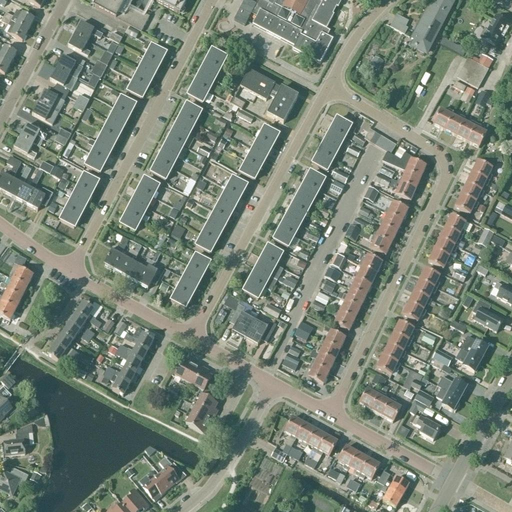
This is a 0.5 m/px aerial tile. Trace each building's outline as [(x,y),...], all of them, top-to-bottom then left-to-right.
[(40,10),(44,0),(29,0),(28,3),(40,10)] [(157,0),(156,3),(179,16),(187,0),(96,0),(92,8),(141,34),(149,18),(124,4),(126,0),(157,0)] [(256,5),(245,0),(244,0),(234,21),(244,27),(256,5)] [(258,0),(251,15),(256,18),(252,26),(293,48),(291,51),(319,66),(332,41),(321,36),(324,30),(326,30),(333,16),(332,16),(336,8),(337,8),(341,0),(258,0)] [(431,0),(411,40),(416,42),(413,47),(413,48),(425,54),(453,0),(452,0),(437,0),(436,3),(431,0)] [(3,19),(28,32),(34,21),(16,12),(13,19),(5,15),(3,19)] [(408,23),(396,16),(389,29),(404,37),(408,30),(405,28),(408,23)] [(494,47),(507,25),(495,18),(486,32),(493,36),(488,44),(494,47)] [(28,32),(3,19),(1,23),(10,28),(7,34),(10,36),(10,37),(22,43),(28,32)] [(80,24),(74,36),(87,43),(91,36),(100,41),(102,36),(80,24)] [(139,34),(130,29),(126,36),(135,41),(139,34)] [(112,34),(108,41),(118,46),(122,40),(112,34)] [(83,51),(87,43),(74,36),(68,48),(87,58),(89,54),(83,51)] [(145,59),(159,67),(165,55),(151,48),(146,45),(143,50),(148,53),(145,59)] [(0,60),(10,66),(16,55),(4,48),(0,46),(0,60)] [(119,47),(116,54),(120,56),(124,50),(119,47)] [(206,64),(220,71),(226,60),(212,52),(206,64)] [(477,66),(487,72),(492,62),(482,57),(477,66)] [(383,63),(374,58),(369,67),(378,72),(383,63)] [(62,59),(56,70),(77,81),(83,70),(62,59)] [(139,71),(153,78),(159,67),(145,59),(139,71)] [(0,74),(4,77),(10,66),(0,60),(0,74)] [(465,65),(475,71),(477,66),(467,61),(465,65)] [(97,62),(94,69),(104,74),(107,68),(97,62)] [(200,75),(214,83),(220,71),(206,64),(200,75)] [(472,76),(475,71),(465,65),(462,70),(472,76)] [(477,66),(475,71),(485,76),(487,72),(477,66)] [(104,74),(94,69),(90,75),(101,80),(104,74)] [(56,70),(50,82),(71,93),(77,81),(56,70)] [(472,76),(462,70),(459,75),(469,80),(472,76)] [(133,82),(147,90),(153,78),(139,71),(133,82)] [(475,71),(472,76),(482,81),(485,76),(475,71)] [(240,88),(266,102),(268,98),(274,101),(266,116),(283,125),(298,98),(248,72),(240,88)] [(194,87),(208,94),(214,83),(200,75),(194,87)] [(467,85),(469,80),(459,75),(457,80),(467,85)] [(237,81),(228,76),(225,82),(234,87),(237,81)] [(472,76),(469,80),(480,86),(482,81),(472,76)] [(477,91),(480,86),(469,80),(467,85),(477,91)] [(127,94),(141,101),(147,90),(133,82),(127,94)] [(451,89),(462,95),(466,88),(455,83),(451,89)] [(208,94),(194,87),(188,98),(202,106),(208,94)] [(38,104),(58,115),(64,103),(44,93),(38,104)] [(489,97),(483,95),(478,105),(484,108),(489,97)] [(79,97),(75,103),(86,108),(89,102),(79,97)] [(114,111),(129,118),(135,107),(120,99),(114,111)] [(244,105),(234,99),(230,106),(241,111),(244,105)] [(86,108),(75,103),(72,110),(82,115),(86,108)] [(52,127),(58,115),(38,104),(32,116),(52,127)] [(181,118),(195,125),(201,114),(187,106),(181,118)] [(108,122),(123,130),(129,118),(114,111),(108,122)] [(250,125),(253,119),(239,111),(236,117),(250,125)] [(433,127),(444,132),(452,117),(440,111),(433,127)] [(463,123),(452,117),(444,132),(455,138),(463,123)] [(175,129),(189,137),(195,125),(181,118),(175,129)] [(227,124),(217,119),(213,125),(223,131),(227,124)] [(337,120),(331,132),(345,139),(351,128),(337,120)] [(102,134),(117,141),(123,130),(108,122),(102,134)] [(474,129),(463,123),(455,138),(467,144),(474,129)] [(20,139),(33,146),(37,138),(44,142),(46,138),(26,127),(20,139)] [(169,141),(183,148),(189,137),(175,129),(169,141)] [(264,129),(257,141),(272,148),(278,137),(264,129)] [(486,134),(474,129),(467,144),(478,150),(486,134)] [(61,131),(57,137),(68,142),(71,136),(61,131)] [(364,141),(369,144),(375,135),(370,131),(364,141)] [(331,132),(324,143),(338,151),(345,139),(331,132)] [(213,144),(217,137),(208,133),(204,140),(213,144)] [(96,145),(111,153),(117,141),(102,134),(96,145)] [(380,138),(375,135),(369,144),(374,147),(380,138)] [(362,148),(365,143),(355,136),(352,141),(362,148)] [(68,142),(57,137),(54,143),(64,148),(68,142)] [(385,141),(380,138),(374,147),(379,150),(385,141)] [(33,146),(20,139),(14,150),(34,161),(36,156),(29,153),(33,146)] [(163,152),(177,160),(183,148),(169,141),(163,152)] [(257,141),(251,152),(265,160),(272,148),(257,141)] [(390,144),(385,141),(379,150),(384,153),(390,144)] [(324,143),(318,155),(332,162),(338,151),(324,143)] [(395,147),(390,144),(384,153),(386,155),(389,157),(390,156),(395,147)] [(70,145),(63,157),(67,159),(73,147),(70,145)] [(90,157),(105,164),(111,153),(96,145),(90,157)] [(393,157),(400,159),(404,150),(397,147),(393,157)] [(346,153),(357,159),(359,154),(349,148),(346,153)] [(157,164),(171,171),(177,160),(163,152),(157,164)] [(259,171),(265,160),(251,152),(245,163),(259,171)] [(326,174),(332,162),(318,155),(312,166),(326,174)] [(404,173),(420,180),(425,169),(411,162),(412,160),(404,155),(400,162),(390,156),(389,157),(386,155),(381,164),(402,172),(404,173)] [(105,164),(90,157),(84,168),(99,175),(105,164)] [(0,192),(4,195),(12,181),(21,164),(10,159),(6,166),(13,169),(7,179),(1,175),(0,177),(0,192)] [(253,182),(259,171),(245,163),(239,175),(253,182)] [(471,175),(489,183),(491,178),(488,177),(491,171),(476,163),(471,175)] [(53,169),(42,164),(39,171),(50,176),(53,169)] [(171,171),(157,164),(151,175),(165,183),(171,171)] [(60,166),(60,171),(53,171),(53,178),(73,178),(72,166),(60,166)] [(18,184),(12,181),(4,195),(15,201),(21,190),(23,187),(31,172),(26,169),(18,184)] [(393,175),(381,169),(378,174),(391,180),(393,175)] [(349,178),(334,171),(330,179),(344,186),(349,178)] [(420,180),(404,173),(401,180),(399,179),(397,184),(415,192),(420,180)] [(310,174),(304,186),(318,193),(324,182),(310,174)] [(486,188),(489,183),(471,175),(465,186),(480,194),(483,187),(486,188)] [(390,182),(377,176),(374,184),(387,190),(390,182)] [(29,190),(23,187),(21,190),(15,201),(26,207),(33,192),(40,180),(35,177),(29,190)] [(77,188),(92,195),(98,184),(83,177),(77,188)] [(226,191),(240,199),(246,188),(232,180),(226,191)] [(138,192),(152,200),(158,188),(144,181),(138,192)] [(410,204),(415,192),(397,184),(395,189),(397,190),(394,197),(410,204)] [(188,186),(183,195),(188,198),(193,189),(188,186)] [(304,186),(298,197),(312,204),(318,193),(304,186)] [(483,195),(480,194),(465,186),(460,198),(475,205),(478,198),(485,202),(487,198),(482,196),(483,195)] [(71,200),(86,207),(92,195),(77,188),(71,200)] [(378,194),(368,189),(363,200),(373,205),(378,194)] [(39,195),(33,192),(26,207),(37,213),(41,206),(45,209),(52,196),(42,190),(39,195)] [(240,199),(226,191),(219,203),(234,210),(240,199)] [(132,204),(146,211),(152,200),(138,192),(132,204)] [(298,197),(292,208),(306,216),(312,204),(298,197)] [(477,206),(475,205),(460,198),(454,209),(469,216),(472,210),(475,211),(477,206)] [(65,211),(80,218),(86,207),(71,200),(65,211)] [(199,207),(189,201),(186,208),(195,213),(199,207)] [(234,210),(219,203),(213,214),(228,222),(234,210)] [(126,215),(140,223),(146,211),(132,204),(126,215)] [(384,215),(386,216),(402,224),(407,212),(392,204),(388,211),(386,210),(384,215)] [(52,205),(48,212),(53,215),(57,208),(52,205)] [(511,210),(506,207),(500,217),(511,222),(511,210)] [(292,208),(286,220),(300,227),(306,216),(292,208)] [(329,214),(320,210),(317,216),(326,220),(329,214)] [(367,219),(369,214),(360,210),(358,215),(367,219)] [(80,218),(65,211),(59,222),(74,230),(80,218)] [(173,211),(169,218),(174,220),(178,213),(173,211)] [(228,222),(213,214),(207,225),(221,233),(228,222)] [(140,223),(126,215),(120,227),(134,234),(140,223)] [(378,226),(381,227),(396,235),(402,224),(386,216),(383,223),(381,222),(378,226)] [(450,218),(444,229),(462,238),(464,233),(462,232),(465,225),(450,218)] [(286,220),(279,231),(293,239),(300,227),(286,220)] [(368,227),(355,220),(352,226),(364,233),(368,227)] [(215,244),(221,233),(207,225),(201,237),(215,244)] [(319,236),(321,231),(311,225),(308,230),(319,236)] [(373,238),(350,226),(343,240),(353,245),(358,237),(372,244),(369,250),(385,258),(391,246),(373,238)] [(185,232),(175,227),(170,237),(179,242),(185,232)] [(396,235),(381,227),(377,234),(375,233),(373,238),(391,246),(396,235)] [(444,229),(439,241),(454,248),(457,242),(459,243),(462,238),(444,229)] [(287,250),(293,239),(279,231),(273,242),(287,250)] [(493,235),(484,231),(477,246),(486,250),(493,235)] [(315,243),(318,238),(309,233),(306,238),(315,243)] [(215,244),(201,237),(195,248),(209,256),(215,244)] [(491,243),(501,249),(504,243),(494,237),(491,243)] [(103,266),(112,271),(120,257),(128,243),(121,239),(120,242),(121,242),(119,245),(121,246),(118,252),(113,249),(103,266)] [(178,245),(168,240),(165,246),(174,251),(178,245)] [(454,248),(439,241),(433,252),(451,261),(448,259),(451,253),(454,255),(456,250),(453,248),(454,248)] [(348,249),(341,245),(336,256),(343,260),(348,249)] [(262,260),(276,267),(282,256),(268,248),(262,260)] [(125,260),(120,257),(112,271),(121,276),(134,253),(130,251),(125,260)] [(306,262),(308,256),(299,252),(297,257),(306,262)] [(448,266),(451,261),(433,252),(427,264),(442,271),(446,265),(448,266)] [(137,255),(134,253),(121,276),(130,281),(138,267),(132,264),(137,255)] [(346,262),(335,256),(330,265),(341,271),(346,262)] [(189,269),(203,276),(209,265),(195,257),(189,269)] [(358,268),(360,269),(376,276),(382,265),(366,257),(363,264),(361,263),(358,268)] [(157,261),(153,259),(151,263),(138,286),(147,291),(157,274),(152,271),(157,261)] [(301,270),(304,265),(292,259),(289,264),(301,270)] [(255,271),(269,279),(276,267),(262,260),(255,271)] [(143,270),(138,267),(130,281),(138,286),(151,263),(148,261),(143,270)] [(485,278),(488,273),(479,268),(477,272),(476,272),(476,273),(485,278)] [(203,276),(189,269),(183,280),(197,288),(203,276)] [(324,279),(335,285),(340,275),(328,269),(324,279)] [(371,288),(376,276),(360,269),(357,276),(355,275),(353,279),(355,280),(371,288)] [(9,280),(12,282),(27,289),(33,278),(18,270),(14,277),(12,275),(9,280)] [(249,283),(263,290),(269,279),(255,271),(249,283)] [(424,271),(418,282),(436,291),(438,286),(436,285),(439,278),(424,271)] [(466,277),(455,272),(451,279),(463,284),(466,277)] [(197,288),(183,280),(176,291),(190,299),(197,288)] [(296,285),(288,280),(283,291),(289,294),(291,290),(293,291),(296,285)] [(365,299),(371,288),(355,280),(352,287),(349,286),(347,290),(349,291),(365,299)] [(4,292),(6,293),(21,301),(27,289),(12,282),(9,288),(6,287),(4,292)] [(434,296),(436,291),(418,282),(413,294),(428,301),(431,295),(434,296)] [(263,290),(249,283),(243,294),(257,302),(263,290)] [(320,290),(329,295),(333,287),(324,283),(320,290)] [(511,307),(511,304),(511,292),(502,287),(502,288),(496,285),(493,290),(499,293),(495,299),(511,307)] [(190,299),(176,291),(170,303),(184,310),(190,299)] [(360,310),(365,299),(349,291),(346,298),(344,297),(342,302),(344,303),(360,310)] [(0,298),(0,304),(16,312),(21,301),(6,293),(3,299),(0,298)] [(430,303),(413,294),(407,305),(422,313),(425,306),(428,308),(430,303)] [(318,295),(314,302),(325,307),(329,300),(318,295)] [(479,302),(472,315),(476,317),(473,322),(480,326),(496,335),(502,323),(487,314),(490,309),(479,302)] [(354,322),(360,310),(344,303),(341,310),(338,309),(336,313),(354,322)] [(0,318),(10,323),(16,312),(0,304),(0,318)] [(311,309),(322,314),(324,309),(313,304),(311,309)] [(76,315),(86,322),(94,312),(83,305),(76,315)] [(422,313),(407,305),(402,317),(417,324),(420,318),(422,319),(425,314),(422,313)] [(281,313),(267,306),(263,314),(277,321),(281,313)] [(244,341),(254,322),(241,316),(244,310),(238,307),(230,322),(236,325),(231,334),(244,341)] [(348,333),(354,322),(336,313),(334,318),(336,319),(333,326),(348,333)] [(69,325),(79,333),(86,322),(76,315),(69,325)] [(94,321),(91,326),(98,331),(101,326),(94,321)] [(108,322),(102,332),(107,335),(114,325),(108,322)] [(254,322),(244,341),(257,348),(262,339),(267,342),(275,327),(269,324),(266,329),(254,322)] [(466,330),(452,323),(449,328),(463,335),(466,330)] [(126,328),(120,324),(114,334),(120,338),(126,328)] [(392,336),(410,344),(413,339),(410,338),(413,331),(398,324),(392,336)] [(62,336),(72,343),(79,333),(69,325),(62,336)] [(312,331),(301,325),(297,331),(309,337),(312,331)] [(87,331),(84,336),(91,341),(94,336),(87,331)] [(306,343),(309,337),(297,331),(294,337),(306,343)] [(339,352),(345,341),(330,333),(327,340),(324,339),(321,343),(324,345),(339,352)] [(72,343),(62,336),(55,346),(76,361),(79,357),(68,349),(72,343)] [(88,345),(91,341),(84,336),(81,340),(88,345)] [(126,336),(123,341),(136,348),(136,347),(147,353),(153,342),(142,336),(139,343),(126,336)] [(408,349),(410,344),(392,336),(387,347),(402,354),(405,348),(408,349)] [(460,351),(481,362),(488,350),(475,343),(467,339),(460,351)] [(339,352),(324,345),(321,352),(318,350),(316,355),(319,356),(334,364),(339,352)] [(76,361),(55,346),(47,357),(58,364),(62,358),(73,365),(76,361)] [(136,347),(136,348),(133,354),(127,351),(128,350),(120,346),(117,352),(141,365),(147,353),(136,347)] [(405,356),(402,354),(387,347),(381,359),(396,366),(400,359),(402,361),(405,356)] [(288,355),(297,359),(299,354),(290,349),(288,355)] [(474,375),(481,362),(460,351),(454,361),(463,366),(462,368),(474,375)] [(135,376),(141,365),(117,352),(115,357),(128,363),(124,370),(135,376)] [(436,352),(432,361),(434,362),(443,367),(447,369),(452,360),(436,352)] [(284,362),(295,367),(297,362),(287,356),(284,362)] [(334,364),(319,356),(316,363),(313,362),(310,366),(328,375),(334,364)] [(399,367),(396,366),(381,359),(376,370),(391,377),(394,371),(397,372),(399,367)] [(185,427),(204,437),(207,432),(204,430),(209,421),(212,423),(218,413),(214,411),(217,406),(205,400),(216,381),(212,379),(207,376),(209,373),(199,367),(197,371),(188,366),(190,362),(185,360),(174,379),(180,382),(178,385),(186,390),(188,386),(199,392),(195,400),(199,402),(193,413),(189,411),(185,419),(189,421),(185,427)] [(441,372),(443,367),(434,362),(432,367),(441,372)] [(328,375),(310,366),(308,371),(311,372),(308,379),(323,386),(328,375)] [(74,368),(71,374),(83,381),(87,375),(74,368)] [(105,374),(113,378),(116,373),(108,369),(105,374)] [(129,387),(118,381),(113,378),(105,374),(99,370),(96,375),(115,386),(112,392),(123,398),(129,387)] [(124,370),(118,381),(129,387),(135,376),(124,370)] [(11,380),(7,377),(0,384),(7,391),(13,386),(9,382),(11,380)] [(385,382),(376,378),(373,384),(382,388),(385,382)] [(453,385),(442,379),(437,389),(440,391),(459,401),(466,389),(454,382),(453,385)] [(413,383),(411,389),(419,392),(421,387),(413,383)] [(0,421),(12,410),(5,404),(11,398),(3,389),(0,391),(0,421)] [(370,412),(381,418),(389,404),(383,400),(384,398),(383,397),(386,391),(383,389),(379,395),(370,412)] [(359,406),(370,412),(379,395),(375,392),(373,395),(367,391),(359,406)] [(414,394),(408,391),(404,400),(410,404),(414,394)] [(440,391),(437,398),(444,401),(441,407),(452,414),(453,413),(454,414),(459,406),(457,405),(459,401),(440,391)] [(427,401),(418,396),(415,401),(424,406),(427,401)] [(389,404),(381,418),(392,425),(400,410),(394,406),(395,404),(391,401),(389,404)] [(217,405),(221,415),(228,412),(224,402),(217,405)] [(426,409),(414,402),(408,414),(414,418),(417,412),(422,415),(426,409)] [(411,426),(421,432),(418,435),(432,443),(439,431),(416,418),(411,426)] [(287,457),(295,441),(303,426),(292,420),(284,435),(291,438),(282,454),(287,457)] [(303,426),(295,441),(302,444),(300,447),(305,449),(307,447),(315,432),(303,426)] [(24,448),(30,447),(28,435),(32,435),(31,427),(16,433),(17,443),(3,444),(5,459),(25,456),(24,448)] [(315,432),(307,447),(313,450),(311,453),(316,455),(326,438),(315,432)] [(337,444),(326,438),(316,455),(313,462),(309,469),(314,471),(318,464),(323,455),(329,459),(337,444)] [(348,472),(349,470),(357,455),(346,449),(338,464),(344,467),(343,470),(348,472)] [(275,450),(271,459),(282,465),(287,457),(282,454),(275,450)] [(297,453),(293,460),(298,463),(302,455),(297,453)] [(357,455),(349,470),(355,473),(354,476),(359,479),(368,461),(357,455)] [(309,469),(313,462),(308,459),(304,466),(309,469)] [(164,471),(158,476),(170,490),(178,482),(179,483),(186,478),(174,465),(172,467),(165,460),(158,465),(164,471)] [(368,461),(359,479),(364,481),(365,479),(371,482),(380,467),(368,461)] [(337,471),(331,467),(325,478),(332,482),(337,471)] [(22,489),(28,477),(16,472),(13,479),(3,474),(0,480),(0,493),(1,494),(2,493),(11,498),(17,487),(22,489)] [(377,484),(402,499),(408,487),(395,480),(392,485),(387,482),(390,477),(383,473),(377,484)] [(160,496),(161,497),(170,490),(158,476),(142,490),(153,502),(160,496)] [(339,476),(336,483),(340,486),(344,479),(339,476)] [(347,489),(352,492),(355,485),(351,482),(347,489)] [(402,499),(377,484),(374,489),(386,496),(382,503),(395,510),(402,499)] [(355,485),(352,492),(356,494),(360,487),(355,485)] [(130,498),(121,506),(125,511),(141,511),(142,511),(141,511),(145,511),(149,509),(134,492),(128,496),(130,498)] [(358,496),(356,500),(364,504),(366,500),(358,496)]
